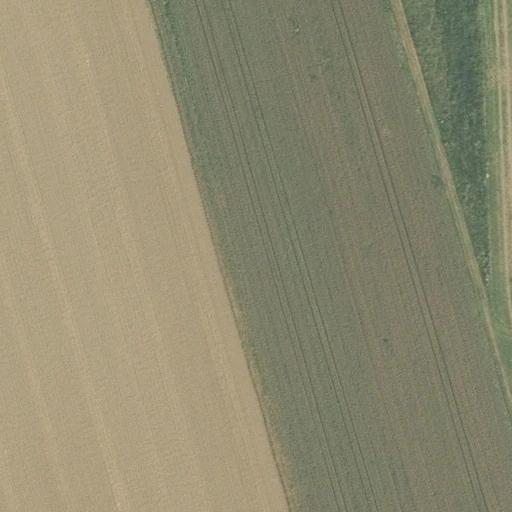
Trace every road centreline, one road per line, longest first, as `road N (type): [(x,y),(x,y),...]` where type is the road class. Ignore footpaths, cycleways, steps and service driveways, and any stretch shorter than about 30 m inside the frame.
road 1 (track): [(511,383),(401,0)]
road 2 (track): [(223,195),(444,134)]
